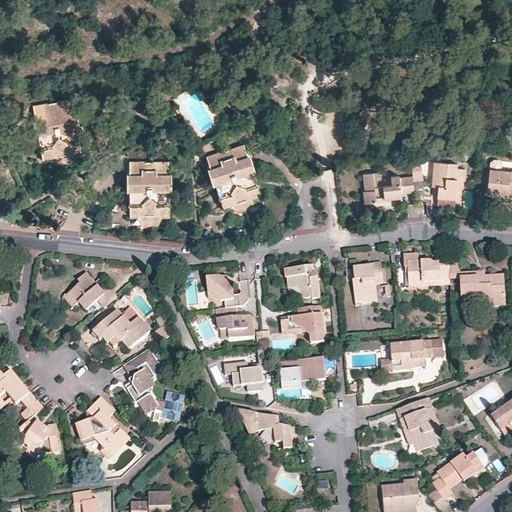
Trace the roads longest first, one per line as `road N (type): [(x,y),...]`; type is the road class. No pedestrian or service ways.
road 1 (residential): [(511,241),(391,237),(200,256),(32,245)]
road 2 (residential): [(32,245),(15,325),(20,353),(102,393)]
